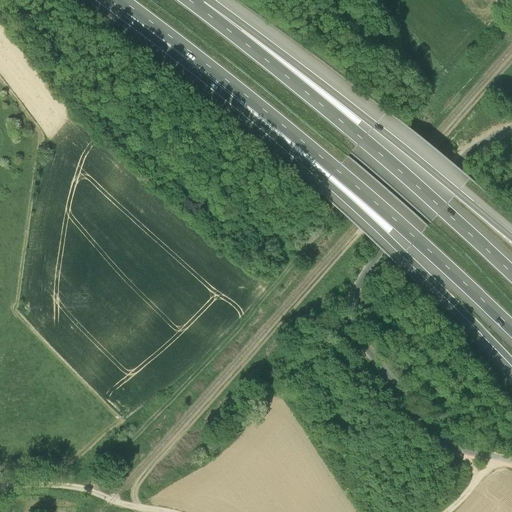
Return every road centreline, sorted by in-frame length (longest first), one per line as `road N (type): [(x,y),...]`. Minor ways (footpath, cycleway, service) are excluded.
road 1 (motorway): [(128,6),(511,361)]
road 2 (motorway): [(128,6),(329,163),(511,331)]
road 3 (motorway): [(511,272),(199,8)]
road 4 (motorway): [(511,238),(367,120),(199,8)]
road 5 (track): [(0,486),(69,486),(142,508)]
